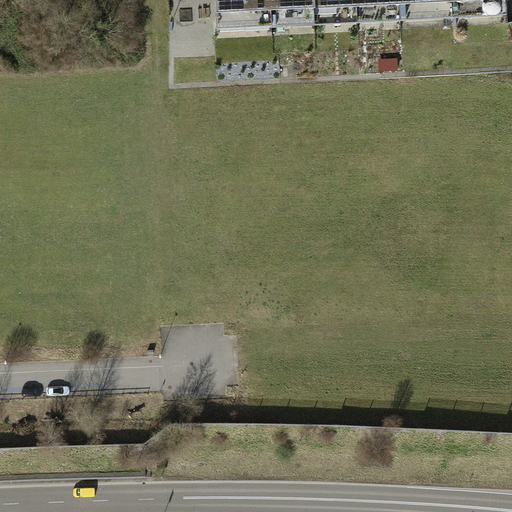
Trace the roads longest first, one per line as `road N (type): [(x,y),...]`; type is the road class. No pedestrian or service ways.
road 1 (primary): [(511,510),(275,498),(0,504)]
road 2 (residential): [(191,376),(0,385)]
